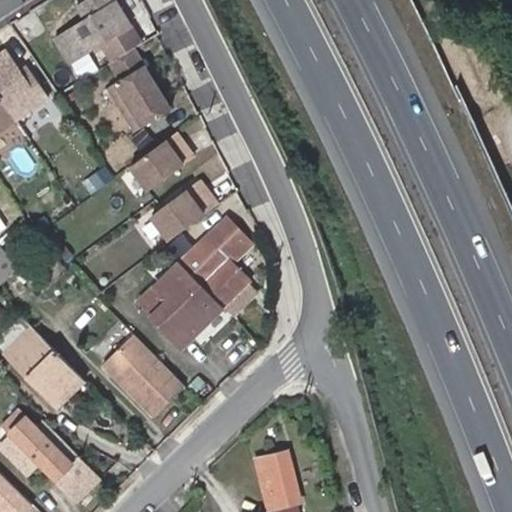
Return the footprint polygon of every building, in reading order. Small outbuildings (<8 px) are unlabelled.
[(69,59),(128,22),(114,0),(83,0),(89,10),(53,33),(69,59)] [(133,126),(169,105),(132,44),(109,58),(119,75),(107,82),(133,126)] [(5,46),(0,49),(0,95),(14,115),(46,94),(28,65),(21,70),(5,46)] [(0,123),(13,114),(0,95),(0,123)] [(184,143),(173,129),(127,162),(145,187),(171,168),(164,158),(184,143)] [(170,234),(218,199),(209,186),(205,189),(196,178),(153,210),(170,234)] [(223,305),(249,281),(231,262),(252,243),(229,217),(209,237),(207,234),(194,246),(179,261),(181,263),(223,305)] [(179,261),(194,246),(182,234),(165,248),(179,261)] [(0,256),(0,274),(9,265),(0,256)] [(184,342),(223,305),(181,263),(155,287),(169,302),(157,313),(184,342)] [(64,400),(86,379),(35,327),(8,354),(43,389),(49,383),(64,400)] [(155,419),(187,388),(132,330),(99,362),(155,419)] [(58,405),(64,400),(49,383),(43,389),(58,405)] [(20,402),(11,393),(0,404),(0,417),(2,420),(20,402)] [(52,473),(57,479),(75,462),(30,418),(13,433),(22,442),(35,455),(52,473)] [(52,473),(35,455),(22,442),(11,452),(41,484),(52,473)] [(302,501),(289,452),(258,459),(265,489),(274,487),(279,507),(302,501)] [(75,462),(57,479),(78,500),(103,476),(81,455),(75,462)] [(0,473),(0,511),(25,511),(32,506),(0,473)]
